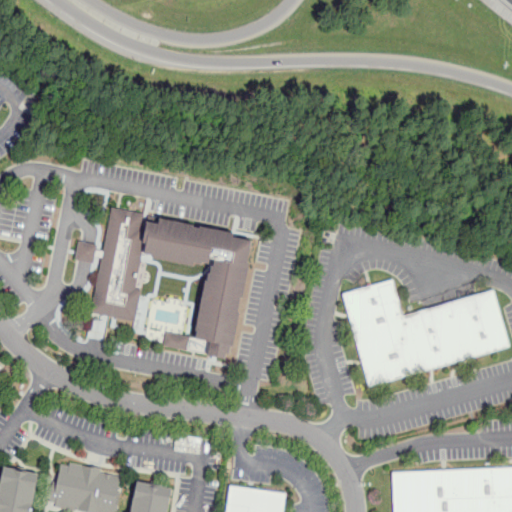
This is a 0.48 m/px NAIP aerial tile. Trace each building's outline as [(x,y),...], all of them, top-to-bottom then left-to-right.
[(112,208),(92,311),(136,320),(141,288),(136,288),(142,252),(210,266),(195,337),(166,332),(164,346),(230,358),(253,239),(112,208)] [(345,293),(372,386),(510,346),(494,290),(403,315),(392,279),(345,293)] [(61,462),(54,505),(96,511),(115,511),(123,473),(61,462)] [(3,466),(0,480),(0,511),(29,511),(37,472),(3,466)] [(511,511),(511,466),(394,471),(395,511),(511,511)] [(138,480),(131,511),(167,511),(173,487),(138,480)] [(232,485),(227,511),(283,511),(286,493),(232,485)]
